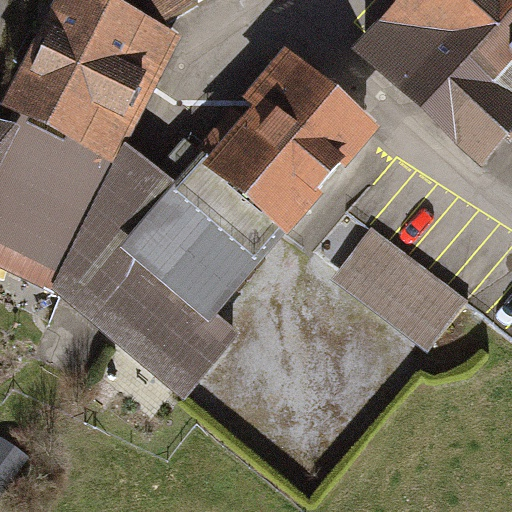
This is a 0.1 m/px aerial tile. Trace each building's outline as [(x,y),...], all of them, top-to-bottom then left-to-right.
[(125,152),(174,42),(77,0),(63,0),(0,127),(0,128),(20,133),(114,176),(125,152)] [(120,0),(125,7),(136,0),(149,0),(166,27),(211,0),(120,0)] [(511,0),(413,0),(358,54),(480,178),(511,146),(511,0)] [(216,320),(372,133),(288,63),(276,77),(263,67),(241,93),(254,104),(207,160),(190,146),(161,181),(105,248),(206,332),(216,320)] [(0,176),(20,133),(0,128),(0,176)] [(20,133),(0,176),(0,273),(56,298),(114,176),(20,133)] [(56,298),(186,406),(241,339),(216,320),(206,332),(105,248),(161,181),(125,152),(114,176),(56,298)] [(366,232),(323,283),(418,361),(460,310),(366,232)]
